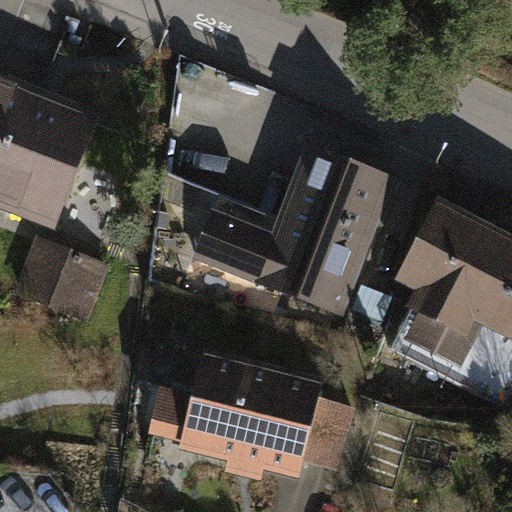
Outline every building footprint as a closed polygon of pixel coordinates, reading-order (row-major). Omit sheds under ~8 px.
[(0,216),(57,238),(101,125),(0,86),(0,216)] [(390,194),(305,161),(275,237),(218,215),(199,265),(340,320),(390,194)] [(511,249),(443,213),(403,288),(428,301),(401,352),(511,410),(511,249)] [(112,273),(39,242),(16,298),(89,328),(112,273)] [(328,390),(204,353),(190,399),(161,390),(145,445),(301,491),(308,468),(340,478),(357,421),(321,411),(328,390)]
